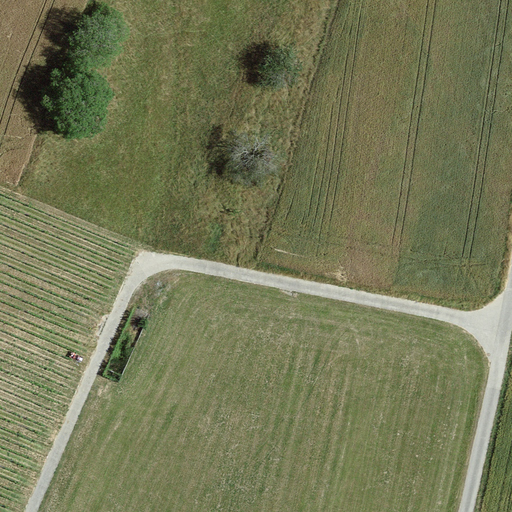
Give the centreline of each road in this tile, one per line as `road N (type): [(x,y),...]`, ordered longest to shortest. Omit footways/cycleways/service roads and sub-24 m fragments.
road 1 (track): [(30,511),(115,306),(140,271),(174,260),(506,342)]
road 2 (track): [(511,303),(470,511)]
